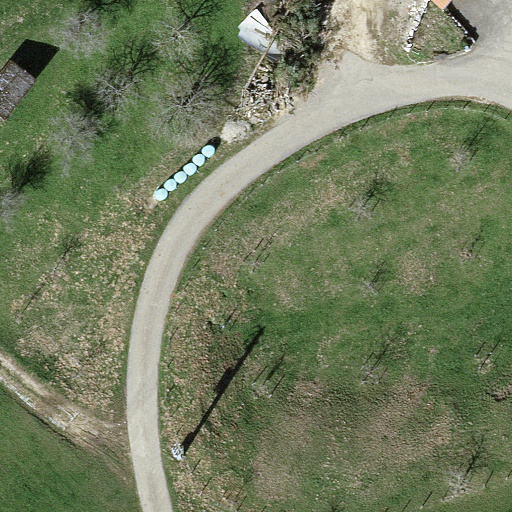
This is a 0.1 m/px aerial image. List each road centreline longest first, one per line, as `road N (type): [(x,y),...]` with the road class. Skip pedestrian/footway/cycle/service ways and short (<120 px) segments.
road 1 (track): [(511,90),(457,82),(389,91),(284,138),(205,199),(165,266),(142,359),(140,414),(156,511)]
road 2 (track): [(145,464),(0,355)]
